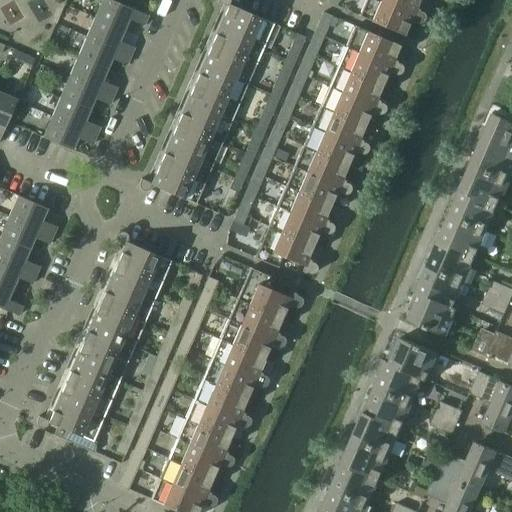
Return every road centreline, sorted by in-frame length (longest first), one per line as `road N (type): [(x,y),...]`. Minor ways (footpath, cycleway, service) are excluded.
road 1 (residential): [(0,422),(41,329),(65,309),(111,202)]
road 2 (residential): [(111,202),(137,143),(136,109),(182,0)]
road 3 (residential): [(0,428),(18,456),(105,493)]
road 4 (residential): [(111,202),(224,250)]
road 5 (residential): [(111,202),(0,154)]
